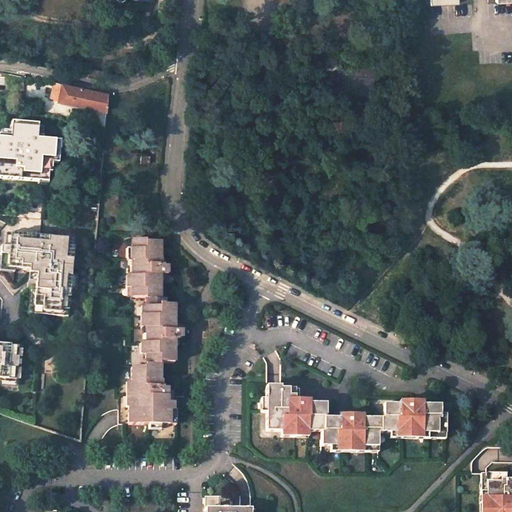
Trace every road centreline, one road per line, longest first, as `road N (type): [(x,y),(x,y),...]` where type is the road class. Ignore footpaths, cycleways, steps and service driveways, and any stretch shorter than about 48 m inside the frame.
road 1 (unclassified): [(511,410),(262,286)]
road 2 (unclassified): [(262,286),(205,255),(176,220),(171,186),(185,61)]
road 3 (residential): [(194,479),(27,480),(15,511)]
road 4 (unclassified): [(0,64),(102,86),(185,61)]
road 5 (residential): [(242,338),(290,338),(390,385)]
road 6 (residential): [(242,338),(227,378),(220,459),(194,479)]
